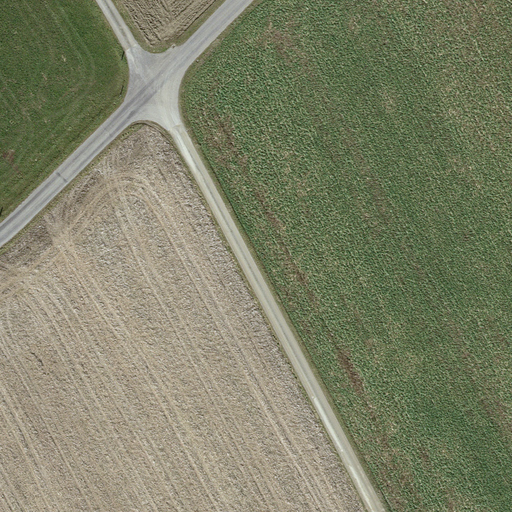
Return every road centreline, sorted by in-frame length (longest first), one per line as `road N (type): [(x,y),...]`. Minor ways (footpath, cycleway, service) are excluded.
road 1 (track): [(379,511),(108,0)]
road 2 (track): [(242,0),(0,236)]
